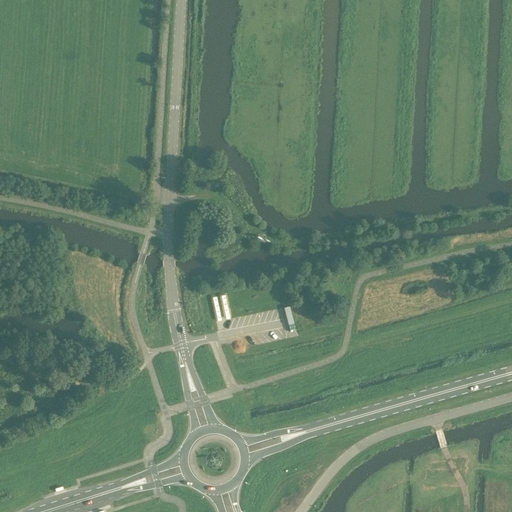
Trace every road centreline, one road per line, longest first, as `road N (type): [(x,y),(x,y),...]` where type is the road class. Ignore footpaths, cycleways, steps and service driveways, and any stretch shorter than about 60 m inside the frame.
road 1 (track): [(167,203),(214,198),(243,225),(289,242),(511,205)]
road 2 (unclassified): [(511,395),(375,435),(324,475),(299,511)]
road 3 (tertiary): [(167,235),(180,0)]
road 4 (primary): [(312,430),(511,373)]
road 5 (track): [(435,417),(446,472),(508,473),(506,511)]
road 6 (tertiary): [(173,310),(196,434)]
road 7 (tertiary): [(216,428),(173,310)]
